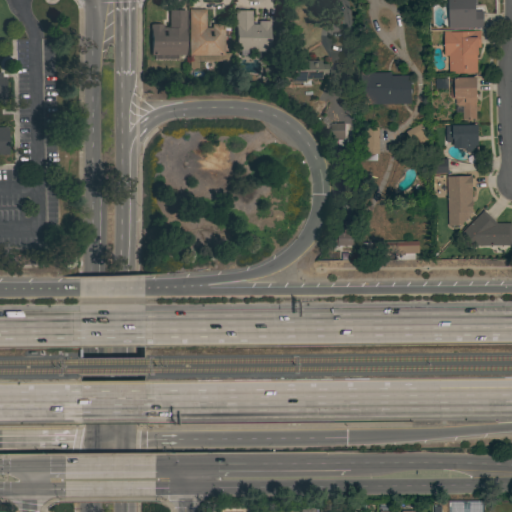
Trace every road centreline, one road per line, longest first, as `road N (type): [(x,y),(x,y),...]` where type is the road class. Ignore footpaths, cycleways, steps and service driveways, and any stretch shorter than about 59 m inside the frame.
road 1 (motorway): [(511,289),(141,289)]
road 2 (motorway): [(511,326),(146,331)]
road 3 (motorway): [(149,398),(511,397)]
road 4 (primary): [(153,483),(462,484),(489,476)]
road 5 (secondary): [(90,189),(94,441)]
road 6 (motorway): [(121,441),(347,441)]
road 7 (motorway): [(318,194),(299,249),(272,267),(141,289)]
road 8 (secondary): [(89,0),(90,189)]
road 9 (motorway): [(181,111),(277,122),(312,159),(318,194)]
road 10 (primary): [(349,465),(184,466)]
road 11 (motorway): [(347,441),(511,428)]
road 12 (primary): [(489,476),(464,465),(349,465)]
road 13 (secondary): [(122,276),(123,144)]
